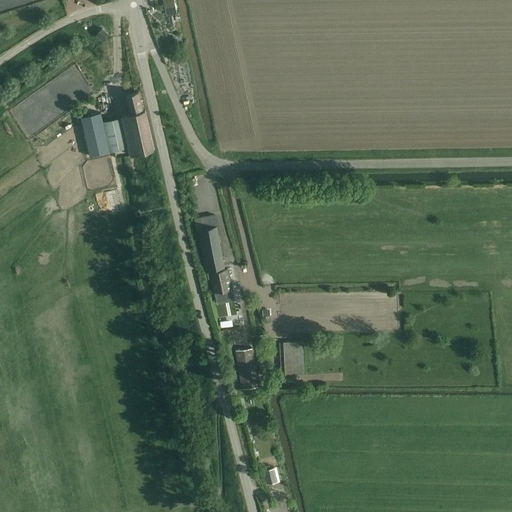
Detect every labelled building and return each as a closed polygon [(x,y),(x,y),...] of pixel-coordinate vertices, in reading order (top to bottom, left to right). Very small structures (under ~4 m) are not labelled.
[(163,0),(167,16),(177,13),(174,1),(169,2),(168,0),(163,0)] [(97,33),(97,34),(103,40),(104,39),(109,33),(102,28),(97,33)] [(131,155),(140,153),(154,149),(145,110),(143,110),(139,91),(126,94),(131,113),(121,116),(122,117),(103,121),(101,112),(81,117),(90,156),(129,147),(131,155)] [(195,219),(194,219),(197,229),(196,230),(205,270),(225,266),(224,264),(218,234),(216,225),(214,214),(195,219)] [(228,268),(210,272),(217,302),(234,298),(228,268)] [(302,341),(283,342),(285,376),(304,375),(302,341)] [(235,350),(242,389),(258,387),(252,348),(235,350)] [(267,484),(278,481),(274,468),(264,470),(267,484)]
